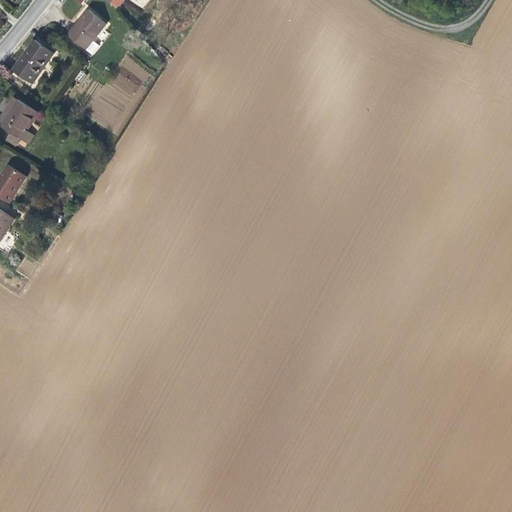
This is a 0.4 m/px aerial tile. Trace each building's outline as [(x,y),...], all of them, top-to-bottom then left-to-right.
[(76,0),(87,9),(93,0),(76,0)] [(106,0),(121,13),(130,0),(106,0)] [(72,38),(97,58),(99,59),(106,50),(104,49),(99,46),(112,29),(94,16),(84,29),(81,27),(72,38)] [(60,55),(42,44),(21,72),(39,86),(60,55)] [(123,59),(114,87),(138,95),(147,67),(123,59)] [(6,127),(23,102),(19,99),(2,124),(6,127)] [(42,114),(23,102),(6,127),(16,134),(26,139),(32,130),(42,114)] [(40,136),(32,130),(26,139),(34,145),(40,136)] [(26,139),(16,134),(11,141),(21,147),(26,139)] [(10,165),(0,180),(0,195),(12,203),(28,177),(10,165)] [(0,208),(0,242),(15,219),(0,208)]
